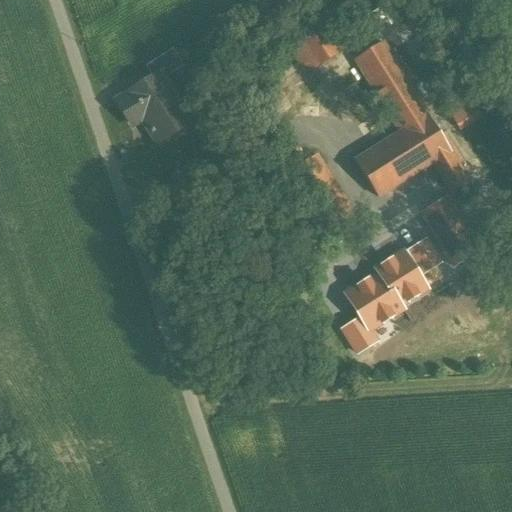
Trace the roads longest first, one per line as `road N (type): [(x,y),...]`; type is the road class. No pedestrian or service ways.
road 1 (unclassified): [(231,511),(50,0)]
road 2 (track): [(193,401),(511,387)]
